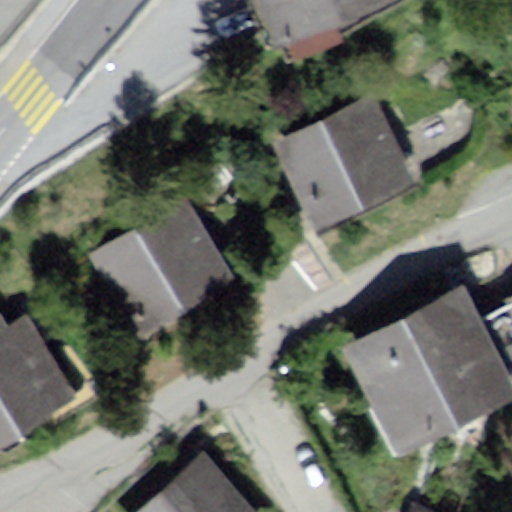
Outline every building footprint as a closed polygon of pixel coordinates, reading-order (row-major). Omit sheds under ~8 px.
[(257,0),(268,33),(365,0),(257,0)] [(412,183),(373,95),(270,140),(309,228),(412,183)] [(229,281),(183,194),(85,246),(131,332),(229,281)] [(511,376),(459,276),(331,343),(388,451),(511,386),(511,376)] [(511,295),(498,302),(511,332),(511,295)] [(21,301),(0,312),(0,433),(71,396),(21,301)] [(254,511),(198,449),(126,511),(254,511)]
